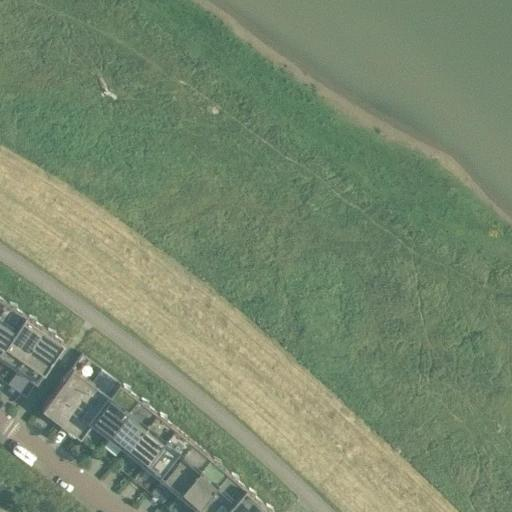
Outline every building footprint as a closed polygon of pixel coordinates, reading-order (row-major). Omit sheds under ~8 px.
[(0,305),(0,346),(24,312),(4,299),(0,305)] [(0,346),(0,354),(15,365),(43,325),(24,312),(0,346)] [(62,339),(43,325),(15,365),(35,378),(62,339)] [(41,406),(59,420),(100,366),(80,352),(41,406)] [(59,420),(78,433),(118,380),(100,366),(59,420)] [(90,419),(107,432),(137,395),(118,380),(78,433),(78,434),(90,419)] [(107,432),(125,447),(155,409),(137,395),(107,432)] [(125,447),(143,461),(173,424),(155,409),(125,447)] [(143,461),(160,476),(191,439),(173,424),(143,461)] [(160,476),(178,490),(209,454),(193,440),(191,439),(160,476)] [(178,490),(195,505),(226,469),(209,454),(178,490)] [(195,505),(202,511),(219,511),(244,484),(226,469),(195,505)] [(250,511),(261,500),(244,484),(219,511),(250,511)] [(250,511),(274,511),(261,500),(250,511)]
